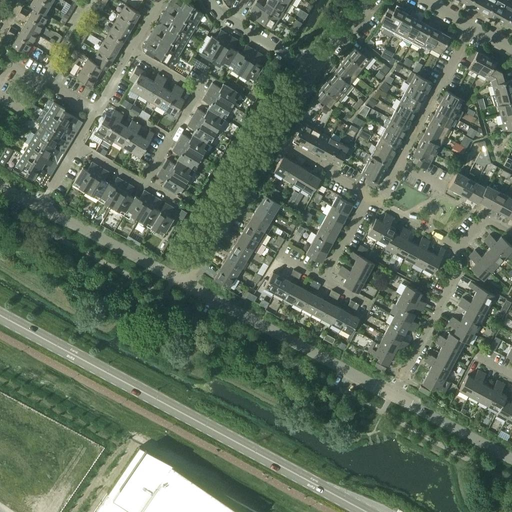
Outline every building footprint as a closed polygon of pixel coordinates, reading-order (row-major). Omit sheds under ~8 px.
[(45,13),(50,4),(42,0),(32,0),(30,5),(34,8),(44,14),(45,13)] [(186,18),(197,24),(203,14),(192,7),(193,5),(185,0),(183,0),(180,6),(173,1),(170,6),(178,10),(187,15),(186,18)] [(286,13),(292,5),(287,2),(284,0),(266,0),(266,1),(286,13)] [(479,10),(483,0),(472,0),(468,7),(472,9),(473,7),(479,10)] [(495,0),(483,0),(479,10),(484,13),(483,15),(486,17),(495,0)] [(506,2),(501,0),(495,0),(486,17),(490,19),(491,16),(497,19),(506,2)] [(278,17),(282,11),(286,13),(266,1),(264,5),(256,1),(254,5),(279,21),(281,19),(278,17)] [(511,12),(511,5),(506,2),(497,19),(502,22),(501,25),(504,27),(511,12)] [(119,14),(134,22),(140,13),(125,4),(119,14)] [(388,7),(380,21),(381,21),(383,22),(381,27),(393,33),(404,12),(401,10),(403,8),(396,4),(393,10),(388,7)] [(272,28),(275,22),(278,24),(279,21),(254,5),(251,10),(258,14),(256,19),(272,28)] [(34,8),(29,17),(43,25),(49,16),(45,13),(44,14),(34,8)] [(191,35),(197,24),(186,18),(187,15),(178,10),(174,16),(166,12),(164,16),(171,21),(181,26),(179,28),(191,35)] [(402,38),(403,35),(415,14),(411,13),(410,15),(404,12),(393,33),(402,38)] [(128,32),(134,22),(119,14),(114,23),(128,32)] [(403,35),(402,38),(411,43),(413,39),(422,22),(417,18),(418,16),(415,14),(403,35)] [(29,17),(23,26),(37,35),(43,25),(29,17)] [(297,20),(291,28),(296,31),(302,23),(297,20)] [(184,46),(191,35),(179,28),(181,26),(171,21),(168,27),(160,22),(157,27),(165,31),(174,37),(173,39),(181,43),(184,46)] [(420,48),(421,45),(433,24),(429,22),(428,25),(422,22),(413,39),(411,43),(420,48)] [(123,41),(128,32),(114,23),(108,33),(123,41)] [(431,48),(440,31),(435,28),(436,26),(433,24),(421,45),(423,46),(424,44),(431,48)] [(23,26),(18,35),(32,44),(37,35),(23,26)] [(215,58),(229,34),(221,29),(216,37),(211,35),(203,49),(208,52),(207,54),(215,58)] [(178,56),(184,46),(181,43),(173,39),(174,37),(165,31),(161,37),(154,33),(151,37),(159,42),(168,47),(167,49),(175,54),(178,56)] [(440,31),(431,48),(441,53),(444,47),(449,50),(455,39),(440,31)] [(117,50),(123,41),(108,33),(103,42),(117,50)] [(229,34),(215,58),(223,63),(224,61),(229,64),(237,50),(233,47),(237,39),(229,34)] [(32,44),(18,35),(12,45),(26,54),(32,44)] [(112,59),(117,50),(103,42),(97,51),(112,59)] [(159,42),(155,48),(147,43),(145,48),(161,58),(160,60),(172,67),(178,56),(175,54),(167,49),(168,47),(159,42)] [(237,50),(229,64),(233,67),(232,69),(240,74),(254,50),(246,44),(241,53),(237,50)] [(345,53),(363,68),(365,67),(363,66),(373,54),(363,47),(360,51),(354,47),(350,52),(347,50),(345,53)] [(384,50),(380,56),(390,60),(394,53),(385,48),(384,50)] [(478,73),(487,56),(472,48),(466,59),(472,62),(468,68),(478,73)] [(96,76),(101,67),(102,66),(92,60),(76,50),(74,54),(82,59),(82,61),(79,66),(96,76)] [(254,50),(240,74),(248,78),(249,76),(254,79),(262,65),(258,63),(263,55),(254,50)] [(97,51),(92,60),(102,66),(101,67),(106,69),(112,59),(97,51)] [(363,68),(345,53),(343,56),(345,58),(341,63),(356,75),(361,69),(362,70),(363,68)] [(478,73),(491,80),(502,71),(493,67),(497,59),(491,55),(490,58),(487,56),(478,73)] [(350,82),(356,75),(341,63),(337,68),(334,66),(332,69),(349,83),(350,82)] [(384,64),(380,70),(385,74),(390,68),(384,64)] [(96,76),(79,66),(73,75),(90,85),(96,76)] [(139,94),(149,78),(144,75),(146,72),(137,66),(129,79),(134,82),(130,89),(139,94)] [(353,86),(349,83),(332,69),(330,72),(332,74),(328,79),(347,94),(353,86)] [(380,70),(375,75),(380,80),(385,74),(380,70)] [(406,80),(409,82),(410,82),(429,93),(431,90),(428,88),(432,82),(415,73),(411,71),(406,80)] [(491,80),(495,95),(511,89),(511,78),(504,81),(502,71),(491,80)] [(139,94),(148,99),(162,76),(157,73),(153,81),(149,78),(139,94)] [(148,99),(157,104),(166,88),(162,86),(166,79),(162,76),(148,99)] [(340,102),(347,94),(328,79),(324,84),(321,82),(319,85),(336,99),(340,102)] [(207,91),(231,105),(236,97),(234,96),(237,91),(223,83),(220,87),(212,82),(207,91)] [(409,82),(405,91),(422,100),(425,95),(427,96),(429,93),(410,82),(409,82)] [(157,104),(165,110),(179,86),(175,84),(170,91),(166,88),(157,104)] [(335,100),(336,99),(319,85),(317,87),(319,89),(314,95),(329,107),(335,100)] [(179,86),(165,110),(174,115),(184,99),(179,96),(184,89),(179,86)] [(511,89),(495,95),(492,95),(494,105),(497,104),(511,100),(511,89)] [(439,98),(460,110),(461,108),(459,107),(464,99),(447,90),(443,96),(441,95),(439,98)] [(207,108),(221,116),(224,112),(226,113),(231,105),(207,91),(202,99),(210,104),(207,108)] [(398,99),(419,111),(421,107),(419,106),(422,100),(405,91),(401,99),(399,98),(398,99)] [(437,109),(454,118),(458,120),(463,111),(460,110),(439,98),(437,102),(440,103),(437,109)] [(395,109),(412,118),(415,113),(418,114),(419,111),(398,99),(397,101),(399,102),(395,109)] [(125,100),(122,105),(129,109),(132,104),(125,100)] [(498,106),(500,114),(511,110),(511,100),(497,104),(498,106)] [(66,126),(70,120),(77,125),(80,120),(63,110),(65,108),(53,101),(47,112),(50,114),(58,119),(57,121),(66,126)] [(134,105),(131,110),(138,114),(141,109),(134,105)] [(218,121),(221,116),(207,108),(205,113),(197,108),(192,116),(216,130),(221,123),(218,121)] [(94,133),(103,139),(119,112),(114,109),(110,117),(105,114),(96,130),(94,133)] [(389,117),(410,129),(411,125),(409,124),(412,118),(395,109),(391,117),(389,116),(389,117)] [(454,118),(437,109),(434,114),(431,113),(429,116),(451,127),(451,126),(450,125),(454,118)] [(511,110),(500,114),(504,131),(511,128),(511,110)] [(47,112),(40,122),(44,124),(52,129),(50,131),(59,137),(60,136),(63,130),(71,135),(74,131),(66,126),(57,121),(58,119),(50,114),(47,112)] [(111,144),(114,141),(113,140),(123,124),(119,122),(123,115),(119,112),(103,139),(111,144)] [(192,134),(206,142),(209,137),(211,138),(216,130),(192,116),(187,125),(195,129),(192,134)] [(427,126),(444,136),(448,128),(450,129),(451,127),(429,116),(428,119),(430,121),(427,126)] [(385,119),(383,123),(384,125),(386,126),(385,127),(402,136),(405,131),(408,132),(410,129),(389,117),(388,119),(387,119),(385,119)] [(312,127),(297,119),(289,133),(295,136),(292,141),(298,145),(300,142),(303,144),(312,127)] [(114,141),(122,146),(136,122),(132,120),(127,127),(123,124),(113,140),(114,141)] [(53,147),(57,141),(65,146),(67,141),(60,136),(59,137),(50,131),(52,129),(44,124),(40,122),(34,133),(37,135),(45,140),(44,142),(53,147)] [(122,146),(131,151),(141,135),(136,132),(141,125),(136,122),(122,146)] [(312,127),(303,144),(308,147),(307,150),(310,151),(321,132),(323,127),(314,122),(312,127)] [(420,134),(441,145),(442,144),(440,143),(444,136),(427,126),(424,132),(422,131),(420,134)] [(379,136),(400,147),(402,144),(399,142),(402,136),(385,127),(381,135),(380,134),(379,136)] [(141,135),(131,151),(140,156),(154,133),(149,130),(145,137),(141,135)] [(330,137),(321,132),(310,151),(314,153),(315,151),(321,154),(330,137)] [(47,158),(51,152),(58,156),(61,152),(53,147),(44,142),(45,140),(37,135),(34,133),(28,143),(39,150),(38,152),(47,158)] [(206,142),(192,134),(190,138),(182,133),(177,142),(201,156),(205,148),(203,147),(206,142)] [(417,144),(434,154),(438,146),(440,147),(441,145),(420,134),(418,137),(420,139),(417,144)] [(376,145),(393,155),(396,149),(398,150),(400,147),(379,136),(378,137),(380,138),(376,145)] [(339,142),(330,137),(321,154),(326,157),(325,159),(328,161),(339,142)] [(339,142),(328,161),(332,163),(333,160),(339,164),(351,142),(345,139),(343,144),(339,142)] [(201,156),(177,142),(172,150),(180,155),(177,159),(191,167),(194,162),(196,164),(201,156)] [(47,158),(38,152),(39,150),(28,143),(21,154),(33,161),(32,163),(41,168),(44,162),(52,167),(55,162),(47,158)] [(434,154),(417,144),(416,148),(413,146),(410,153),(416,156),(413,161),(426,169),(430,163),(434,154)] [(369,154),(390,165),(392,162),(390,160),(393,155),(376,145),(372,153),(370,152),(369,154)] [(366,163),(383,173),(386,167),(388,168),(390,165),(369,154),(365,151),(364,153),(365,154),(363,158),(364,161),(367,162),(366,163)] [(33,161),(21,154),(15,165),(26,172),(25,174),(34,179),(38,173),(46,177),(49,173),(41,168),(32,163),(33,161)] [(283,176),(292,161),(283,155),(273,171),(283,176)] [(191,167),(177,159),(175,163),(166,159),(161,167),(185,181),(190,173),(188,172),(191,167)] [(503,165),(508,168),(511,169),(511,162),(505,160),(503,165)] [(78,186),(86,190),(100,166),(92,161),(87,169),(82,167),(74,181),(79,184),(78,186)] [(283,176),(292,182),(301,167),(292,161),(283,176)] [(383,173),(366,163),(361,173),(367,176),(364,182),(375,187),(383,173)] [(95,193),(100,196),(108,182),(104,180),(109,171),(100,166),(86,190),(94,195),(95,193)] [(185,181),(161,167),(156,175),(164,180),(162,185),(176,193),(179,188),(181,189),(185,181)] [(292,182),(301,188),(311,172),(301,167),(292,182)] [(458,192),(467,177),(457,171),(448,187),(458,192)] [(311,172),(301,188),(311,194),(320,178),(311,172)] [(103,201),(111,206),(126,182),(117,177),(112,185),(108,182),(100,196),(105,199),(103,201)] [(458,192),(468,197),(476,182),(467,177),(458,192)] [(126,182),(111,206),(119,210),(120,208),(125,211),(133,197),(129,195),(134,187),(126,182)] [(468,197),(477,203),(479,201),(486,187),(485,187),(476,182),(468,197)] [(488,206),(496,190),(487,185),(485,187),(486,187),(479,201),(477,203),(479,201),(488,206)] [(125,211),(123,215),(129,218),(131,214),(138,219),(152,195),(144,190),(139,198),(134,195),(133,197),(126,209),(127,209),(125,211)] [(488,206),(497,211),(506,195),(496,190),(488,206)] [(259,203),(274,213),(280,203),(265,194),(259,203)] [(160,210),(156,208),(161,200),(152,195),(138,219),(146,223),(147,221),(152,224),(150,226),(151,226),(160,210)] [(331,205),(347,214),(352,204),(337,195),(331,205)] [(497,211),(507,216),(511,206),(511,198),(506,195),(497,211)] [(160,210),(151,226),(159,231),(160,229),(165,232),(173,218),(169,215),(173,207),(165,202),(160,210)] [(259,203),(254,213),(269,222),(274,213),(259,203)] [(331,205),(326,215),(342,223),(347,214),(331,205)] [(177,207),(174,212),(181,216),(184,211),(177,207)] [(254,213),(248,222),(263,231),(269,222),(254,213)] [(377,238),(390,215),(386,213),(381,221),(375,218),(367,233),(377,238)] [(326,215),(321,224),(337,233),(342,223),(326,215)] [(377,238),(386,243),(387,244),(393,232),(395,228),(389,225),(394,217),(390,215),(377,238)] [(248,222),(242,231),(262,243),(267,234),(263,231),(248,222)] [(321,224),(316,234),(332,242),(337,233),(321,224)] [(387,244),(386,243),(384,247),(394,252),(407,229),(403,226),(399,235),(393,232),(387,244)] [(394,252),(404,257),(412,242),(406,239),(411,231),(407,229),(394,252)] [(242,231),(237,240),(252,250),(256,252),(262,243),(242,231)] [(327,252),(332,242),(316,234),(311,243),(327,252)] [(486,237),(506,256),(511,248),(511,246),(501,235),(496,240),(489,234),(486,237)] [(404,257),(413,262),(426,239),(422,237),(418,245),(412,242),(404,257)] [(486,251),(498,263),(506,256),(486,237),(483,240),(490,247),(486,251)] [(413,262),(423,267),(431,252),(425,249),(430,241),(426,239),(413,262)] [(246,259),(252,250),(237,240),(231,250),(246,259)] [(327,252),(311,243),(306,253),(321,262),(327,252)] [(359,244),(356,251),(364,255),(368,249),(359,244)] [(431,252),(423,267),(433,273),(445,249),(441,247),(437,255),(431,252)] [(241,268),(246,259),(231,250),(225,259),(241,268)] [(353,264),(368,272),(374,262),(350,250),(348,254),(356,259),(353,264)] [(471,253),(490,271),(498,263),(486,251),(481,256),(475,250),(471,253)] [(490,271),(471,253),(468,256),(475,262),(470,267),(483,279),(490,271)] [(265,258),(263,262),(260,267),(265,270),(268,265),(270,261),(265,258)] [(235,277),(241,268),(225,259),(220,268),(235,277)] [(363,282),(368,272),(353,264),(350,270),(342,265),(340,269),(363,282)] [(235,277),(220,268),(214,278),(229,287),(235,277)] [(363,282),(340,269),(338,273),(346,278),(342,284),(358,292),(363,282)] [(274,292),(282,277),(272,271),(264,287),(274,292)] [(274,292),(283,297),(292,282),(282,277),(274,292)] [(301,287),(292,282),(283,297),(293,303),(301,287)] [(470,282),(468,286),(476,290),(473,296),(488,304),(494,294),(470,282)] [(401,294),(424,307),(426,303),(418,298),(421,292),(406,284),(401,294)] [(293,303),(302,308),(311,292),(301,287),(293,303)] [(320,297),(311,292),(302,308),(312,313),(320,297)] [(411,312),(414,306),(422,311),(424,307),(401,294),(395,304),(399,306),(411,312)] [(462,297),(460,301),(483,314),(488,304),(473,296),(470,301),(462,297)] [(312,313),(322,318),(330,302),(320,297),(312,313)] [(460,301),(458,305),(466,309),(464,313),(463,315),(478,323),(483,314),(460,301)] [(340,307),(330,302),(322,318),(331,323),(340,307)] [(399,306),(394,315),(417,328),(419,324),(411,319),(415,313),(411,312),(399,306)] [(349,312),(340,307),(331,323),(341,328),(349,312)] [(349,312),(341,328),(350,333),(359,318),(349,312)] [(394,315),(389,325),(404,333),(407,327),(415,332),(417,328),(394,315)] [(452,316),(450,320),(473,333),(478,323),(463,315),(460,320),(452,316)] [(450,320),(448,324),(456,328),(453,334),(464,341),(468,343),(473,333),(450,320)] [(389,325),(384,334),(407,347),(409,343),(401,338),(404,333),(389,325)] [(438,334),(436,338),(459,350),(464,341),(453,334),(449,332),(446,338),(438,334)] [(384,334),(379,343),(379,344),(394,352),(397,346),(405,351),(407,347),(384,334)] [(436,338),(434,342),(442,346),(439,352),(454,360),(459,350),(436,338)] [(379,344),(379,343),(373,340),(367,351),(379,357),(378,359),(387,364),(394,352),(379,344)] [(428,353),(426,357),(449,369),(454,360),(439,352),(436,357),(428,353)] [(426,357),(423,361),(432,365),(429,370),(444,378),(449,369),(426,357)] [(374,366),(384,371),(386,367),(376,362),(374,366)] [(429,370),(422,383),(431,388),(433,386),(444,392),(450,382),(444,378),(429,370)] [(469,395),(481,372),(478,370),(473,378),(467,374),(459,390),(469,395)] [(469,395),(478,400),(487,385),(481,382),(485,374),(481,372),(469,395)] [(478,400),(488,405),(501,382),(497,380),(492,388),(487,385),(478,400)] [(488,405),(497,410),(498,410),(504,399),(506,395),(500,392),(504,384),(501,382),(488,405)] [(421,385),(418,390),(428,395),(430,391),(421,385)] [(506,419),(511,407),(511,397),(510,402),(504,399),(498,410),(497,410),(496,414),(506,419)] [(107,492),(106,493),(127,507),(123,511),(241,511),(171,464),(172,462),(145,448),(144,449),(139,446),(129,461),(108,492),(107,492)]
